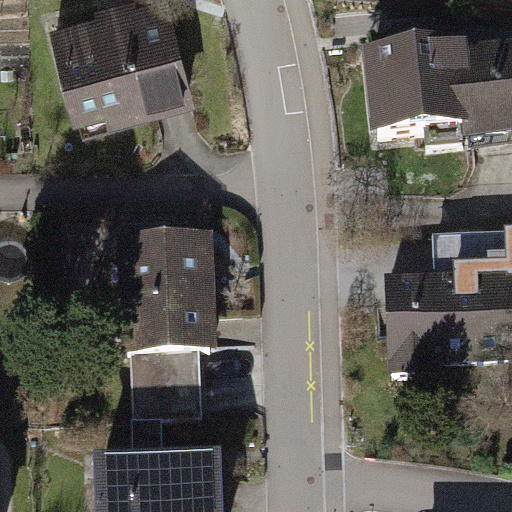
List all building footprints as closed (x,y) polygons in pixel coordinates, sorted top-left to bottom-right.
[(170,0),(151,0),(39,34),(67,126),(197,86),(170,0)] [(511,52),(363,63),(370,160),(511,149),(511,52)] [(124,346),(214,344),(212,235),(122,236),(124,346)] [(511,286),(385,288),(386,395),(448,394),(448,366),(511,365),(511,286)] [(91,472),(91,511),(218,511),(218,469),(91,472)]
